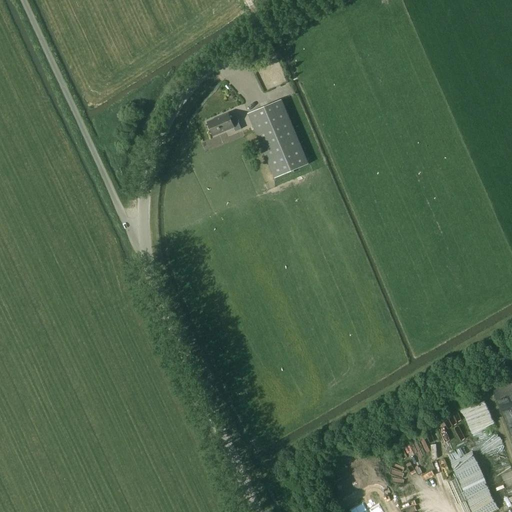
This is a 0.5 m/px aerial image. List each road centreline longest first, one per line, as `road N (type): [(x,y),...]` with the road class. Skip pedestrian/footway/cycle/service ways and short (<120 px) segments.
road 1 (unclassified): [(141,258),(145,190),(176,105),(255,31),(306,0)]
road 2 (unclassified): [(141,258),(22,0)]
road 3 (unclassified): [(258,511),(141,258)]
